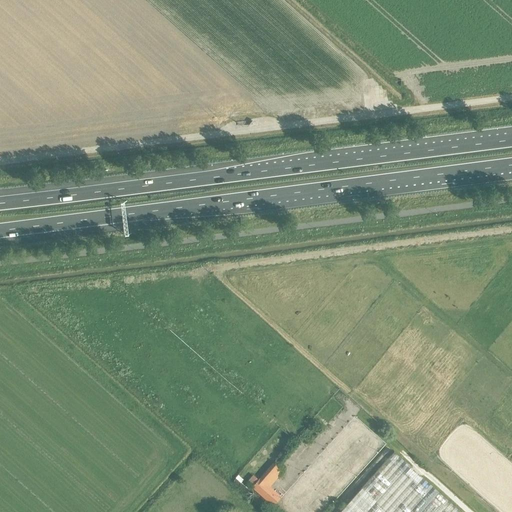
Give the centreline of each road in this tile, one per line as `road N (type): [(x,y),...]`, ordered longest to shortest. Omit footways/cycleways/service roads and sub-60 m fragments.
road 1 (motorway): [(0,230),(511,164)]
road 2 (track): [(0,163),(511,98)]
road 3 (motorway): [(511,140),(0,203)]
road 4 (unknown): [(475,511),(370,415)]
